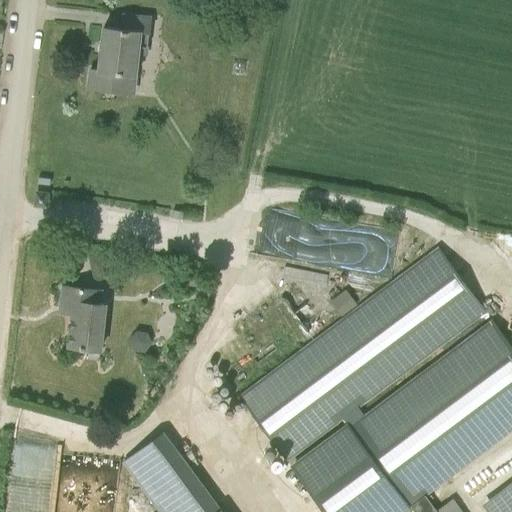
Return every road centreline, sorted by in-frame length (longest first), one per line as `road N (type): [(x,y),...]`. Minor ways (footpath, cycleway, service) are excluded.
road 1 (unknown): [(2,229),(223,254),(236,287),(197,363),(194,395)]
road 2 (unknown): [(223,254),(269,203),(324,200),(439,237),(483,267),(511,304)]
road 3 (unclassified): [(0,258),(26,0)]
road 4 (unknown): [(0,419),(120,446),(194,395)]
road 5 (unknown): [(269,511),(194,395)]
